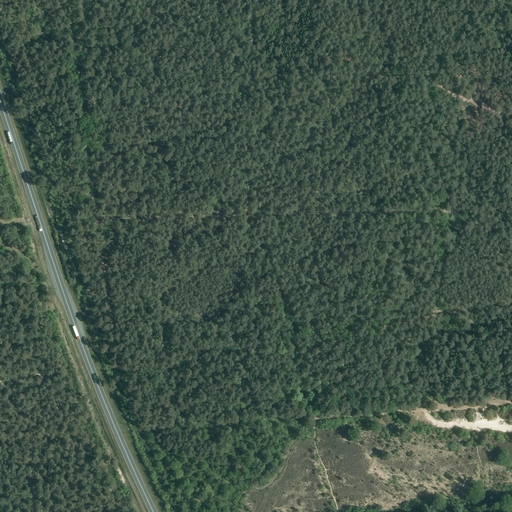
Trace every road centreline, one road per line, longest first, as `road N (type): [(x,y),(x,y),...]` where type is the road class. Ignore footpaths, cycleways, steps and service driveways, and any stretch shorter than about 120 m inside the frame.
road 1 (trunk): [(153,511),(98,388),(0,95)]
road 2 (track): [(76,61),(113,66),(178,106),(211,104),(331,58),(381,77),(420,77),(473,105)]
